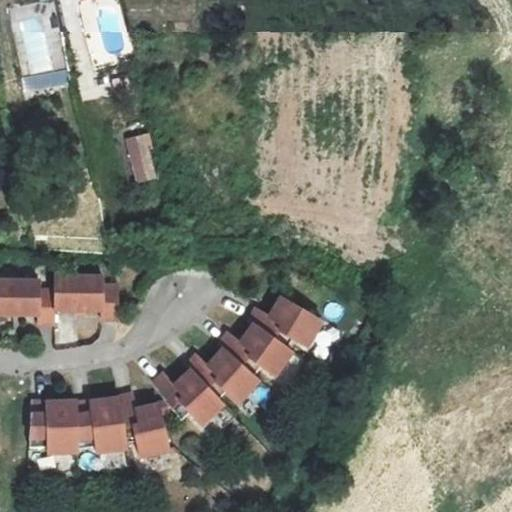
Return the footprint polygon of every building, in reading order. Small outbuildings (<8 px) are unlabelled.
[(123,139),(132,185),(154,180),(145,135),(123,139)] [(55,289),(55,308),(102,310),(101,320),(117,321),(119,287),(104,287),(104,276),(56,274),(55,289)] [(41,278),(0,276),(0,309),(38,312),(37,322),(54,323),(55,308),(55,289),(40,288),(41,278)] [(254,324),(288,347),(294,337),(307,346),(322,328),(284,301),(271,319),(258,310),(250,320),(254,324)] [(224,348),(255,375),(262,365),(275,374),(292,350),(288,347),(254,324),(242,341),(229,333),(221,345),(224,348)] [(198,355),(188,365),(191,369),(220,400),(227,391),(239,401),(259,379),(255,375),(224,348),(209,365),(198,355)] [(164,373),(153,383),(181,419),(189,411),(201,424),(223,403),(220,400),(191,369),(175,385),(164,373)] [(131,395),(117,399),(121,445),(133,442),(138,457),(167,449),(156,404),(134,410),(131,395)] [(117,399),(73,403),(73,448),(91,446),(92,452),(122,449),(121,445),(117,399)] [(74,400),(30,400),(26,446),(43,445),(43,451),(73,451),(73,448),(73,403),(74,400)]
